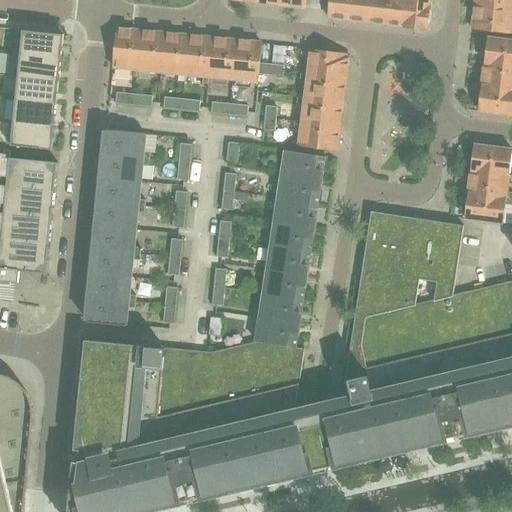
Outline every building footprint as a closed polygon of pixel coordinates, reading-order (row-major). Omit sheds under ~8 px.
[(349,0),(330,0),(329,12),(327,12),(327,15),(328,16),(328,17),(348,20),(349,0)] [(349,0),(348,20),(361,21),(367,22),(369,0),(349,0)] [(387,24),(389,0),(369,0),(367,22),(387,24)] [(389,0),(387,24),(399,26),(404,26),(404,27),(405,28),(408,28),(410,4),(407,4),(407,0),(389,0)] [(407,0),(407,4),(410,4),(408,28),(425,30),(427,30),(428,30),(428,27),(431,21),(431,15),(430,10),(430,6),(429,6),(429,0),(407,0)] [(511,0),(475,0),(476,4),(511,8),(511,0)] [(511,8),(476,4),(473,30),(511,34),(511,32),(511,8)] [(117,28),(115,44),(113,67),(132,69),(131,76),(137,77),(137,69),(138,70),(142,31),(117,28)] [(62,58),(63,45),(64,35),(52,33),(18,30),(16,52),(15,53),(62,58)] [(166,33),(142,31),(138,70),(162,72),(166,33)] [(185,82),(186,74),(190,36),(166,33),(162,72),(179,74),(178,81),(185,82)] [(214,38),(190,36),(186,74),(203,76),(203,84),(209,84),(210,77),(214,38)] [(511,40),(488,37),(485,62),(511,65),(511,40)] [(227,78),(234,79),(238,40),(214,38),(210,77),(213,77),(212,85),(227,86),(227,78)] [(258,81),(262,43),(238,40),(234,79),(236,79),(235,87),(251,89),(252,81),(258,81)] [(308,74),(347,79),(349,57),(343,57),(343,53),(304,48),(304,54),(311,55),(308,74)] [(15,53),(16,52),(11,52),(8,76),(18,77),(18,76),(59,81),(60,71),(62,58),(15,53)] [(511,65),(485,62),(482,86),(511,89),(511,65)] [(271,75),(272,64),(260,63),(259,74),(271,75)] [(272,64),(271,75),(283,76),(284,65),(272,64)] [(307,80),(305,98),(344,103),(347,79),(308,74),(301,73),(300,79),(307,80)] [(18,76),(18,77),(16,99),(57,103),(57,101),(58,101),(58,100),(57,100),(58,94),(58,93),(59,81),(18,76)] [(478,111),(511,114),(511,89),(482,86),(478,111)] [(116,103),(135,105),(136,94),(117,92),(116,103)] [(153,96),(136,94),(135,105),(152,107),(153,96)] [(164,108),(182,110),(183,99),(165,97),(164,108)] [(341,126),(344,103),(305,98),(298,97),(297,103),(304,104),(302,121),(341,126)] [(57,103),(16,99),(13,121),(13,122),(55,126),(55,124),(55,123),(56,117),(56,115),(57,103)] [(200,112),(200,107),(201,101),(183,99),(182,110),(200,112)] [(211,113),(230,115),(231,104),(213,102),(211,113)] [(231,104),(230,115),(248,116),(249,105),(231,104)] [(266,106),(265,117),(276,118),(278,107),(266,106)] [(275,131),(276,118),(265,117),(264,130),(275,131)] [(9,120),(6,145),(52,150),(55,126),(13,122),(13,121),(9,120)] [(341,126),(302,121),(295,120),(294,127),(301,128),(299,146),(337,151),(341,126)] [(104,154),(143,158),(150,158),(150,152),(143,152),(145,133),(107,129),(104,154)] [(238,161),(240,143),(229,142),(227,160),(238,161)] [(192,144),(188,144),(181,143),(179,161),(191,162),(192,144)] [(511,149),(474,145),(471,170),(509,174),(511,153),(511,149)] [(286,151),(283,169),(276,168),(275,174),(282,175),(320,181),(324,156),(286,151)] [(0,280),(11,282),(19,282),(20,271),(43,274),(47,274),(51,230),(52,221),(53,216),(53,215),(53,209),(54,207),(58,162),(10,157),(10,154),(0,153),(0,280)] [(102,178),(140,181),(142,164),(149,164),(150,158),(143,158),(104,154),(102,178)] [(189,180),(191,162),(179,161),(178,179),(189,180)] [(471,170),(468,193),(511,198),(511,192),(507,192),(509,174),(471,170)] [(237,174),(230,173),(226,173),(224,191),(235,192),(237,174)] [(320,181),(282,175),(275,174),(274,181),(281,182),(279,199),(317,205),(320,181)] [(100,201),(138,205),(145,206),(146,200),(139,199),(140,181),(102,178),(100,201)] [(175,209),(186,210),(188,192),(177,191),(175,209)] [(234,199),(235,192),(224,191),(222,209),(233,210),(234,199)] [(246,193),(235,192),(234,199),(245,200),(246,193)] [(465,218),(503,223),(506,204),(511,205),(511,198),(468,193),(465,218)] [(267,222),(275,223),(313,229),(317,205),(279,199),(276,216),(268,215),(267,222)] [(100,201),(97,225),(136,229),(137,212),(144,213),(145,206),(138,205),(100,201)] [(175,209),(173,227),(184,228),(186,210),(175,209)] [(211,352),(165,348),(140,346),(140,345),(91,341),(88,370),(83,370),(74,460),(73,464),(71,490),(70,494),(68,511),(132,511),(133,511),(159,506),(162,505),(189,499),(192,498),(219,492),(222,491),(248,485),(252,484),(278,478),(281,477),(366,457),(370,456),(369,456),(396,450),(399,449),(425,443),(428,442),(455,436),(458,435),(485,429),(488,428),(511,422),(511,281),(453,295),(464,226),(371,213),(343,399),(295,410),(305,349),(295,347),(256,342),(211,352)] [(232,222),(225,221),(221,221),(219,239),(230,240),(232,222)] [(274,230),(271,247),(309,253),(313,229),(275,223),(267,222),(266,228),(274,230)] [(136,229),(97,225),(95,249),(140,254),(141,248),(134,247),(136,229)] [(170,257),(181,258),(183,240),(172,239),(170,257)] [(217,257),(222,257),(228,258),(230,240),(219,239),(217,257)] [(268,270),(306,276),(309,253),(271,247),(268,270)] [(95,249),(92,273),(131,277),(132,267),(133,259),(140,260),(140,254),(95,249)] [(181,258),(170,257),(168,275),(179,276),(181,258)] [(227,270),(220,269),(216,268),(214,286),(225,287),(227,270)] [(268,270),(264,294),(302,300),(306,276),(268,270)] [(131,277),(92,273),(90,297),(129,301),(136,301),(136,296),(129,295),(131,277)] [(165,304),(176,306),(178,288),(167,286),(165,304)] [(224,306),(225,287),(214,286),(212,304),(224,306)] [(253,317),(260,318),(299,324),(302,300),(264,294),(261,312),(254,310),(253,317)] [(136,301),(129,301),(90,297),(88,322),(126,326),(128,307),(135,308),(136,301)] [(174,324),(176,306),(165,304),(163,322),(174,324)] [(209,335),(210,335),(220,336),(222,318),(211,317),(209,335)] [(260,318),(256,342),(295,347),(299,324),(260,318)] [(10,377),(5,375),(0,373),(0,511),(24,511),(28,470),(34,417),(34,413),(33,408),(33,404),(31,400),(29,396),(27,392),(25,388),(21,384),(18,381),(14,379),(10,377)]
